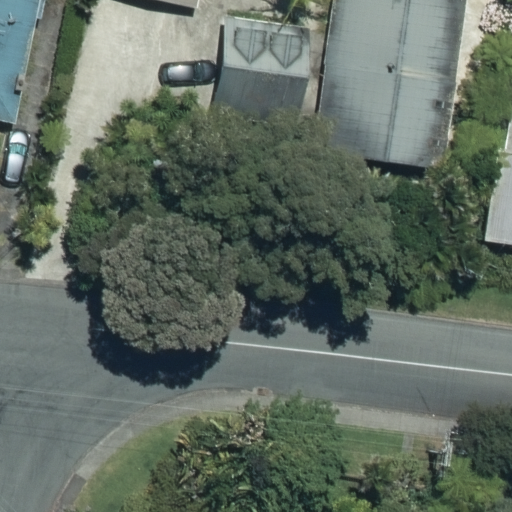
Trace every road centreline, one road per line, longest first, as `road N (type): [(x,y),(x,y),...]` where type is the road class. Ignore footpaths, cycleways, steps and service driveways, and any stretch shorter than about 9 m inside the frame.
road 1 (residential): [(511,374),(49,320)]
road 2 (residential): [(49,320),(6,511)]
